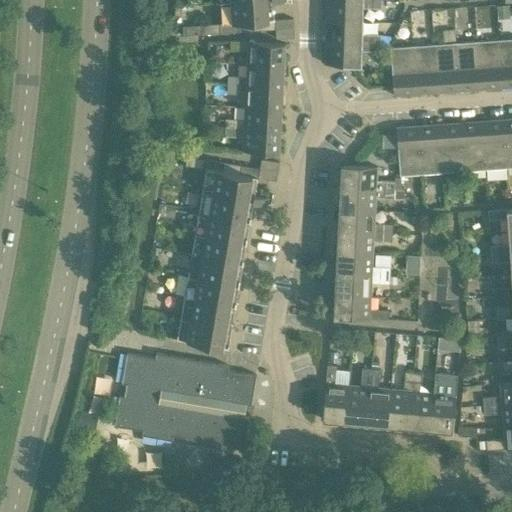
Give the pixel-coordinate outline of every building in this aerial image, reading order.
[(274,0),(234,0),(221,1),(223,22),(230,22),(239,21),(241,21),(254,20),(267,19),(275,18),(274,1),(274,0)] [(382,8),(381,0),(327,0),(327,19),(363,20),(363,7),(382,8)] [(511,27),(511,24),(511,3),(499,4),(500,28),(511,27)] [(293,17),(275,18),(276,28),(294,27),(293,17)] [(275,18),(267,19),(268,28),(276,28),(275,18)] [(267,19),(254,20),(255,29),(268,28),(267,19)] [(362,33),(363,20),(327,19),(326,41),(381,43),(381,34),(362,33)] [(254,20),(241,21),(242,30),(255,29),(254,20)] [(239,21),(230,22),(230,31),(242,30),(241,21),(239,21)] [(223,22),(215,23),(216,32),(230,31),(230,22),(223,22)] [(215,23),(202,24),(203,33),(216,32),(215,23)] [(203,33),(202,24),(183,25),(184,35),(203,33)] [(294,27),(276,28),(277,38),(295,36),(294,27)] [(511,37),(499,39),(503,87),(511,85),(511,37)] [(503,87),(499,39),(478,40),(481,88),(503,87)] [(248,50),(248,63),(284,65),(285,42),(230,40),(230,49),(248,50)] [(481,88),(478,40),(456,42),(459,90),(481,88)] [(380,51),(381,43),(326,41),(326,63),(361,64),(362,51),(380,51)] [(459,90),(456,42),(434,43),(438,91),(459,90)] [(438,91),(434,43),(412,45),(416,93),(438,91)] [(416,93),(412,45),(390,47),(394,95),(416,93)] [(283,87),(284,65),(248,63),(247,76),(229,75),(228,84),(283,87)] [(282,108),(283,87),(228,84),(228,92),(246,93),(245,106),(282,108)] [(281,129),(282,108),(245,106),(245,119),(226,118),(226,126),(281,129)] [(509,166),(505,118),(483,120),(487,168),(509,166)] [(487,168),(483,120),(461,122),(465,170),(487,168)] [(465,170),(461,122),(440,123),(443,171),(465,170)] [(443,171),(440,123),(418,125),(422,173),(443,171)] [(422,173),(418,125),(396,127),(400,174),(422,173)] [(279,151),(281,129),(226,126),(226,135),(244,135),(243,150),(279,151)] [(200,157),(187,155),(186,164),(198,166),(200,157)] [(214,160),(200,157),(198,166),(206,168),(213,169),(214,160)] [(279,162),(261,158),(260,168),(277,171),(279,162)] [(226,162),(214,160),(213,169),(224,171),(226,162)] [(239,164),(226,162),(224,171),(237,173),(239,164)] [(251,166),(239,164),(237,173),(250,175),(251,166)] [(341,164),(340,186),(394,190),(395,181),(377,180),(377,166),(341,164)] [(260,168),(251,166),(250,175),(258,177),(260,168)] [(213,169),(206,168),(202,190),(254,199),(255,195),(258,177),(250,175),(237,173),(224,171),(213,169)] [(277,171),(260,168),(258,177),(276,180),(277,171)] [(394,198),(394,190),(340,186),(339,208),(375,210),(376,197),(394,198)] [(199,210),(250,219),(254,203),(254,199),(202,190),(199,210)] [(266,197),(255,195),(254,199),(254,203),(264,205),(266,197)] [(507,217),(508,230),(511,230),(511,207),(488,209),(489,219),(507,217)] [(374,223),(375,210),(339,208),(338,230),(392,232),(393,224),(374,223)] [(247,240),(250,219),(199,210),(195,231),(247,240)] [(392,240),(392,232),(338,230),(337,251),(373,254),(374,239),(392,240)] [(511,251),(511,230),(508,230),(509,243),(491,245),(491,253),(511,251)] [(243,262),(247,240),(195,231),(191,253),(243,262)] [(372,266),(373,254),(337,251),(336,273),(390,275),(390,267),(372,266)] [(511,273),(511,251),(491,253),(492,261),(511,260),(511,273)] [(239,283),(243,262),(191,253),(187,274),(239,283)] [(389,284),(390,275),(336,273),(334,294),(370,296),(371,283),(389,284)] [(511,294),(511,273),(511,278),(511,286),(494,288),(495,296),(511,294)] [(236,304),(239,283),(187,274),(184,295),(236,304)] [(370,309),(370,296),(334,294),(333,316),(387,319),(388,310),(370,309)] [(511,294),(495,296),(495,304),(511,302),(511,294)] [(232,326),(236,304),(184,295),(180,317),(232,326)] [(228,347),(232,326),(180,317),(176,338),(228,347)] [(346,327),(330,326),(329,337),(346,338),(346,327)] [(511,337),(511,329),(497,330),(498,338),(511,337)] [(511,337),(498,338),(499,347),(511,345),(511,337)] [(251,404),(252,403),(257,374),(228,369),(229,364),(156,351),(156,356),(127,351),(122,382),(126,383),(124,395),(120,394),(114,424),(143,429),(142,434),(172,439),(173,434),(185,436),(185,441),(215,446),(216,442),(244,447),(249,416),(245,415),(247,403),(251,404)] [(344,420),(348,384),(335,383),(336,364),(327,363),(322,418),(344,420)] [(365,422),(371,367),(362,367),(361,385),(348,384),(344,420),(365,422)] [(387,424),(391,388),(378,387),(379,368),(371,367),(365,422),(387,424)] [(409,426),(414,371),(405,370),(404,389),(391,388),(387,424),(409,426)] [(430,428),(433,392),(420,391),(422,372),(414,371),(409,426),(430,428)] [(511,371),(500,372),(501,380),(500,380),(500,382),(511,381),(511,371)] [(433,392),(430,428),(452,430),(457,380),(455,378),(437,376),(435,378),(433,392)] [(511,403),(511,381),(500,382),(501,395),(484,396),(484,405),(511,403)] [(511,424),(511,403),(484,405),(485,413),(503,412),(504,425),(511,424)] [(93,429),(95,414),(85,412),(83,427),(93,429)] [(511,446),(511,424),(504,425),(504,437),(486,439),(487,448),(511,446)] [(477,427),(459,425),(458,435),(476,436),(477,427)]
